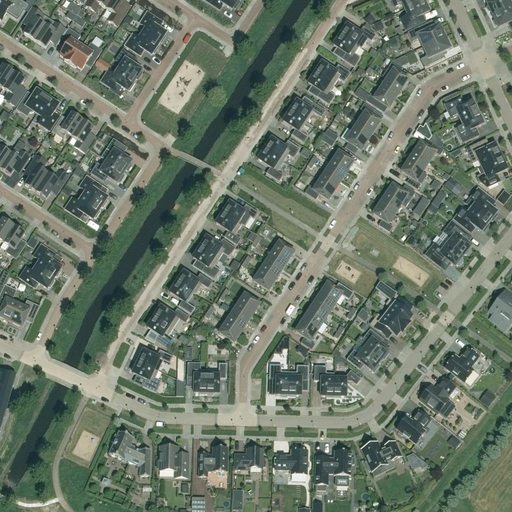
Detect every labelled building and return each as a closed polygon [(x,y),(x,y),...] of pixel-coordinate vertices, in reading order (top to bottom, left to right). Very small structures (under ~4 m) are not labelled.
[(0,0),(0,20),(1,21),(2,18),(6,13),(16,20),(22,10),(24,11),(27,6),(17,0),(0,0)] [(89,0),(84,7),(94,14),(99,6),(105,10),(111,0),(89,0)] [(127,0),(111,0),(105,10),(111,14),(106,22),(116,28),(129,8),(124,5),(127,0)] [(237,0),(202,0),(218,11),(221,7),(224,6),(231,11),(232,9),(234,10),(239,3),(237,2),(237,0)] [(389,0),(393,8),(401,5),(403,11),(424,1),(423,0),(389,0)] [(492,17),(510,8),(506,0),(496,0),(486,5),(487,7),(486,9),(487,13),(490,13),(492,17)] [(407,18),(400,21),(405,32),(421,25),(425,23),(422,16),(429,13),(428,11),(430,10),(427,4),(426,5),(424,1),(403,11),(407,18)] [(133,2),(129,7),(136,12),(139,7),(133,2)] [(511,7),(510,8),(492,17),(494,21),(492,23),(494,27),(496,27),(497,29),(507,24),(509,24),(511,29),(511,7)] [(31,9),(22,22),(20,24),(27,29),(23,35),(34,42),(48,20),(31,9)] [(146,14),(138,25),(143,28),(140,34),(158,45),(159,44),(160,45),(165,38),(164,36),(165,34),(158,30),(162,24),(161,23),(146,14)] [(48,20),(34,42),(44,50),(49,43),(56,48),(57,45),(59,43),(66,32),(48,20)] [(422,49),(445,37),(442,32),(440,32),(438,26),(430,30),(427,24),(407,33),(411,43),(418,40),(422,49)] [(341,29),(338,35),(356,47),(358,49),(360,50),(367,40),(370,43),(375,36),(362,28),(358,34),(346,26),(343,30),(341,29)] [(67,30),(66,32),(59,43),(65,47),(59,57),(64,60),(63,62),(69,66),(82,46),(76,42),(79,38),(67,30)] [(131,36),(124,47),(138,57),(140,58),(144,52),(150,56),(152,54),(153,55),(158,48),(157,47),(158,45),(140,34),(136,39),(131,36)] [(88,40),(95,46),(100,40),(93,35),(88,40)] [(356,47),(338,35),(334,41),(335,42),(332,46),(345,55),(341,61),(353,69),(360,59),(354,55),(358,49),(356,47)] [(445,37),(422,49),(425,56),(424,59),(419,61),(423,69),(441,61),(438,55),(449,50),(446,44),(448,44),(445,37)] [(87,49),(82,46),(69,66),(74,69),(75,68),(81,71),(85,64),(87,64),(91,67),(101,52),(90,44),(87,49)] [(117,71),(133,82),(135,80),(136,81),(141,73),(140,72),(140,71),(129,64),(133,58),(121,50),(114,62),(121,66),(117,71)] [(392,71),(386,81),(401,91),(407,81),(398,75),(402,69),(391,62),(387,68),(392,71)] [(313,73),(333,87),(337,80),(343,84),(350,74),(337,66),(333,72),(321,64),(318,68),(316,67),(313,73)] [(0,89),(2,90),(13,74),(2,67),(0,69),(0,89)] [(133,82),(117,71),(115,74),(111,75),(107,72),(100,83),(116,94),(120,89),(126,93),(127,91),(129,92),(134,85),(132,84),(133,82)] [(333,87),(313,73),(309,79),(310,80),(307,84),(320,93),(316,99),(328,107),(335,97),(329,93),(333,87)] [(24,81),(13,74),(2,90),(5,92),(6,96),(3,101),(14,108),(25,92),(19,88),(24,81)] [(401,91),(386,81),(379,90),(394,100),(401,91)] [(394,100),(379,90),(373,100),(369,97),(365,102),(375,109),(379,104),(388,110),(394,100)] [(36,115),(47,99),(45,98),(46,96),(38,91),(37,93),(36,92),(31,99),(29,99),(25,96),(15,111),(26,118),(29,114),(33,113),(36,115)] [(458,99),(444,106),(450,120),(457,117),(459,122),(477,114),(476,112),(478,111),(474,103),(472,104),(471,102),(464,105),(461,98),(458,99)] [(47,99),(36,115),(39,117),(40,121),(37,125),(48,133),(58,118),(53,115),(53,113),(58,106),(56,105),(57,103),(50,99),(49,100),(47,99)] [(291,105),(287,111),(306,123),(312,114),(320,119),(324,112),(312,104),(308,110),(296,102),(293,106),(291,105)] [(357,123),(373,133),(379,123),(370,117),(374,112),(363,105),(359,111),(364,113),(357,123)] [(306,123),(287,111),(284,117),(285,118),(282,122),(294,131),(291,137),(303,145),(307,138),(299,133),(306,123)] [(462,127),(455,130),(462,144),(476,137),(478,136),(475,129),(482,126),(481,123),(483,123),(479,115),(478,116),(477,114),(459,122),(462,127)] [(71,138),(82,122),(71,115),(65,124),(59,120),(50,133),(62,141),(66,135),(71,138)] [(82,122),(71,138),(76,142),(73,148),(84,156),(95,140),(88,136),(93,129),(91,128),(92,127),(87,123),(86,125),(82,122)] [(357,123),(351,132),(366,143),(373,133),(357,123)] [(327,131),(323,136),(334,143),(337,138),(327,131)] [(366,143),(351,132),(345,142),(360,152),(366,143)] [(334,143),(323,136),(320,141),(330,148),(334,143)] [(100,158),(104,161),(123,173),(125,171),(126,172),(131,165),(129,164),(130,163),(118,155),(123,147),(112,140),(100,158)] [(262,149),(283,163),(287,156),(293,160),(299,150),(287,142),(283,148),(271,140),(268,144),(266,143),(262,149)] [(0,169),(10,155),(4,151),(7,146),(0,142),(0,169)] [(480,167),(500,158),(494,145),(484,150),(480,143),(465,150),(471,163),(477,161),(480,167)] [(419,144),(413,154),(428,164),(434,154),(439,157),(442,151),(432,144),(428,150),(419,144)] [(10,155),(0,169),(0,171),(9,177),(13,172),(18,175),(21,170),(29,159),(20,153),(14,149),(10,155)] [(283,163),(262,149),(259,155),(260,156),(257,161),(269,169),(266,175),(278,183),(282,176),(276,173),(283,163)] [(331,163),(346,173),(353,163),(338,153),(331,163)] [(428,164),(413,154),(406,163),(422,173),(428,164)] [(35,157),(26,170),(23,175),(29,179),(24,186),(35,193),(47,175),(40,171),(45,164),(35,157)] [(500,158),(480,167),(476,169),(480,176),(476,178),(478,183),(486,189),(498,183),(495,176),(506,171),(500,158)] [(123,173),(104,161),(100,167),(96,164),(89,175),(100,182),(104,176),(116,184),(117,183),(119,184),(123,177),(122,176),(123,173)] [(346,173),(331,163),(325,172),(340,182),(346,173)] [(422,173),(406,163),(400,173),(409,179),(405,184),(416,191),(420,186),(415,183),(422,173)] [(47,175),(35,193),(45,201),(50,193),(55,196),(67,178),(57,172),(53,179),(47,175)] [(325,172),(318,182),(334,192),(340,182),(325,172)] [(81,198),(99,210),(100,209),(102,210),(107,202),(105,201),(106,199),(98,194),(98,192),(101,187),(86,177),(78,189),(82,191),(83,196),(81,198)] [(334,192),(318,182),(312,192),(308,189),(304,194),(314,201),(318,196),(327,202),(334,192)] [(391,186),(385,196),(400,206),(406,197),(410,200),(414,194),(404,187),(400,192),(391,186)] [(495,203),(491,200),(477,190),(465,205),(470,209),(488,224),(490,222),(491,223),(497,216),(495,215),(496,214),(490,209),(495,203)] [(503,192),(500,196),(496,202),(502,207),(509,197),(503,192)] [(415,198),(419,204),(424,201),(420,195),(415,198)] [(385,196),(378,206),(394,216),(400,206),(385,196)] [(99,210),(81,198),(80,201),(75,202),(71,199),(63,211),(78,220),(81,216),(83,215),(92,221),(93,219),(95,220),(100,213),(98,212),(99,210)] [(224,207),(220,213),(239,225),(241,226),(243,228),(249,218),(253,220),(257,214),(245,206),(241,212),(228,203),(225,208),(224,207)] [(394,216),(378,206),(372,215),(381,221),(377,227),(388,234),(392,228),(387,225),(394,216)] [(488,224),(470,209),(466,215),(461,210),(452,221),(470,235),(474,229),(480,234),(481,233),(483,234),(489,227),(487,226),(488,224)] [(239,225),(220,213),(216,219),(218,220),(215,224),(227,232),(223,239),(236,247),(240,240),(234,236),(241,226),(239,225)] [(0,242),(2,244),(13,228),(2,221),(0,223),(0,242)] [(470,238),(467,236),(451,223),(442,234),(448,238),(449,242),(446,245),(462,258),(463,256),(465,256),(469,251),(469,249),(470,247),(465,243),(470,238)] [(24,235),(13,228),(2,244),(8,248),(4,254),(15,261),(24,248),(18,244),(24,235)] [(250,247),(254,249),(261,239),(257,237),(250,247)] [(201,242),(197,248),(218,261),(221,264),(226,257),(228,259),(234,249),(222,241),(218,246),(205,238),(202,243),(201,242)] [(271,253),(286,263),(293,253),(278,243),(271,253)] [(462,258),(446,245),(443,249),(439,249),(434,245),(424,257),(443,271),(449,264),(454,268),(455,266),(457,267),(461,262),(460,260),(462,258)] [(35,268),(53,279),(54,278),(56,279),(61,272),(59,271),(60,269),(52,263),(52,261),(55,256),(40,246),(32,258),(38,262),(38,263),(35,268)] [(218,261),(197,248),(193,254),(195,254),(192,259),(204,267),(200,273),(213,281),(219,271),(214,268),(218,261)] [(271,253),(265,263),(280,273),(286,263),(271,253)] [(240,267),(244,270),(251,260),(247,257),(240,267)] [(265,263),(259,272),(274,282),(280,273),(265,263)] [(53,279),(35,268),(32,272),(31,272),(25,269),(18,279),(32,289),(36,283),(46,290),(47,288),(49,290),(54,282),(52,281),(53,279)] [(274,282),(259,272),(252,282),(267,292),(274,282)] [(174,282),(193,295),(195,296),(201,286),(207,290),(211,283),(199,275),(195,281),(182,273),(179,277),(178,277),(174,282)] [(193,295),(174,282),(170,288),(172,289),(169,294),(181,302),(177,308),(190,316),(194,310),(186,304),(193,295)] [(320,295),(335,305),(340,296),(348,301),(353,294),(338,284),(334,290),(326,285),(320,295)] [(4,286),(2,290),(0,294),(0,307),(1,308),(0,311),(0,319),(9,323),(18,303),(12,301),(16,292),(4,286)] [(374,286),(369,297),(377,301),(383,291),(374,286)] [(225,290),(218,300),(222,303),(229,293),(225,290)] [(491,310),(488,313),(492,317),(490,320),(494,324),(499,328),(504,331),(509,325),(511,321),(511,299),(504,293),(497,302),(491,310)] [(237,305),(252,315),(259,305),(244,295),(237,305)] [(335,305),(320,295),(313,304),(329,314),(335,305)] [(411,309),(407,306),(393,295),(385,306),(390,309),(386,314),(405,330),(409,324),(408,323),(411,318),(407,315),(411,309)] [(18,303),(9,323),(21,329),(25,319),(32,322),(39,308),(26,302),(23,308),(17,306),(18,303)] [(329,314),(313,304),(307,313),(322,323),(329,314)] [(237,305),(231,315),(246,325),(252,315),(237,305)] [(155,311),(151,317),(172,331),(178,321),(184,325),(188,318),(176,310),(172,316),(160,308),(157,312),(155,311)] [(210,308),(203,318),(207,320),(214,310),(210,308)] [(346,311),(349,313),(345,319),(349,322),(356,311),(352,309),(351,310),(348,308),(346,311)] [(367,320),(367,314),(361,310),(356,318),(364,324),(367,320)] [(322,323),(307,313),(301,323),(316,333),(322,323)] [(405,330),(386,314),(382,320),(377,316),(369,326),(387,340),(391,335),(395,339),(399,334),(401,335),(405,330)] [(231,315),(224,324),(240,334),(246,325),(231,315)] [(172,331),(151,317),(148,323),(149,324),(146,328),(158,337),(154,342),(167,351),(174,341),(168,337),(172,331)] [(316,333),(301,323),(294,333),(303,339),(300,344),(310,351),(314,346),(310,343),(316,333)] [(240,334),(224,324),(218,334),(233,344),(240,334)] [(333,338),(337,341),(344,330),(340,328),(333,338)] [(361,349),(379,363),(381,360),(383,361),(389,354),(376,344),(379,339),(369,331),(362,340),(365,343),(361,349)] [(379,363),(361,349),(356,354),(353,352),(345,361),(356,369),(360,364),(373,374),(378,367),(377,366),(379,363)] [(470,369),(478,358),(467,350),(458,360),(454,357),(444,369),(463,384),(473,371),(470,369)] [(138,356),(135,362),(158,373),(163,362),(169,365),(172,358),(159,351),(156,358),(142,352),(140,357),(138,356)] [(158,373),(135,362),(132,369),(134,369),(132,374),(145,381),(142,388),(155,394),(161,382),(155,379),(158,373)] [(200,365),(194,364),(187,364),(186,379),(193,379),(193,394),(198,394),(198,396),(205,396),(206,374),(206,372),(200,371),(200,365)] [(218,374),(206,374),(205,396),(212,396),(212,395),(218,395),(218,380),(225,380),(226,365),(218,365),(218,374)] [(287,398),(288,374),(280,373),(280,367),(269,366),(268,381),(275,381),(275,396),(280,397),(280,398),(287,398)] [(295,374),(288,374),(287,398),(294,398),(294,397),(300,397),(300,382),(307,382),(308,367),(296,367),(295,374)] [(332,399),(333,377),(333,375),(325,375),(325,368),(313,367),(313,382),(320,382),(320,398),(325,398),(325,399),(332,399)] [(0,387),(9,390),(13,376),(0,372),(0,387)] [(345,378),(333,377),(332,399),(339,400),(339,398),(345,398),(345,383),(350,383),(355,387),(360,381),(349,372),(345,378)] [(436,389),(435,392),(429,388),(427,391),(425,390),(420,396),(422,397),(419,401),(437,415),(447,402),(445,400),(454,388),(443,380),(436,389)] [(0,402),(5,404),(9,390),(0,387),(0,402)] [(482,404),(487,408),(495,399),(490,395),(482,404)] [(410,422),(405,418),(403,422),(401,422),(398,425),(398,427),(395,431),(397,432),(397,434),(400,437),(403,436),(414,446),(424,433),(422,431),(430,421),(418,412),(410,422)] [(149,451),(140,451),(140,452),(140,453),(129,448),(132,440),(118,434),(116,437),(114,437),(111,444),(113,445),(108,456),(122,462),(123,461),(140,468),(139,477),(139,478),(149,478),(149,477),(148,477),(149,452),(149,451)] [(451,435),(446,440),(453,447),(458,442),(451,435)] [(364,464),(368,473),(370,472),(371,473),(382,468),(384,472),(393,468),(390,462),(401,457),(394,442),(383,447),(384,449),(379,451),(376,444),(361,451),(365,460),(364,464)] [(180,457),(177,457),(177,449),(159,448),(159,462),(156,462),(156,469),(159,469),(158,472),(174,473),(174,479),(187,479),(187,456),(180,456),(180,457)] [(197,477),(197,478),(207,478),(206,478),(207,473),(211,473),(211,474),(216,474),(216,476),(218,478),(223,478),(225,477),(225,474),(226,474),(226,473),(227,451),(227,450),(212,450),(212,458),(207,457),(207,456),(207,455),(198,455),(197,477)] [(261,470),(261,469),(263,469),(264,468),(264,463),(263,462),(261,462),(261,451),(246,451),(246,457),(234,456),(234,471),(249,471),(249,470),(261,470)] [(306,476),(306,470),(308,468),(308,464),(306,462),(306,452),(290,452),(290,458),(274,457),(274,471),(290,472),(290,476),(306,476)] [(314,458),(314,486),(327,487),(327,475),(333,476),(333,477),(335,477),(335,482),(335,488),(347,488),(347,482),(348,477),(350,478),(350,466),(353,466),(353,460),(350,460),(350,453),(333,453),(333,460),(328,460),(328,459),(314,458)] [(423,477),(430,473),(425,465),(418,469),(423,477)] [(240,491),(231,494),(233,499),(241,497),(240,491)] [(191,499),(190,511),(204,511),(204,500),(191,499)] [(311,506),(318,508),(319,502),(312,500),(311,506)]
